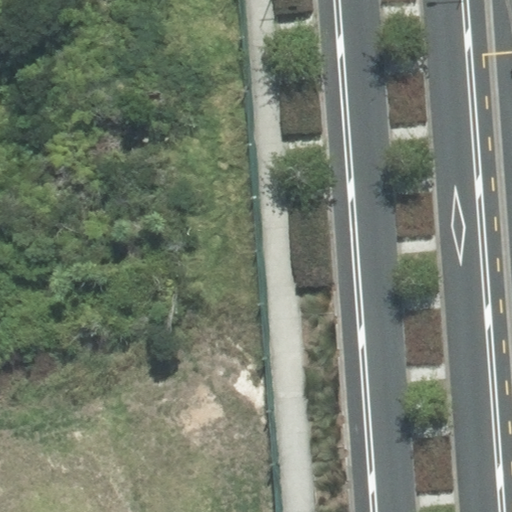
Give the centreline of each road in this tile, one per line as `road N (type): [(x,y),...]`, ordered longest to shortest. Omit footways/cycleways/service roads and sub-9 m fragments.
road 1 (tertiary): [(446,0),(485,511)]
road 2 (tertiary): [(385,511),(350,0)]
